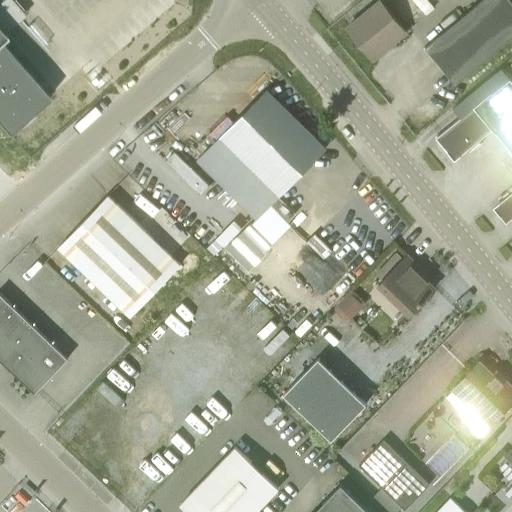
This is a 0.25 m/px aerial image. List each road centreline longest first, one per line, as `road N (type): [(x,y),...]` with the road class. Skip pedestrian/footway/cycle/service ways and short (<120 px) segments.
road 1 (tertiary): [(511,304),(263,0)]
road 2 (unclassified): [(0,216),(258,0)]
road 3 (unclassified): [(88,511),(0,426)]
